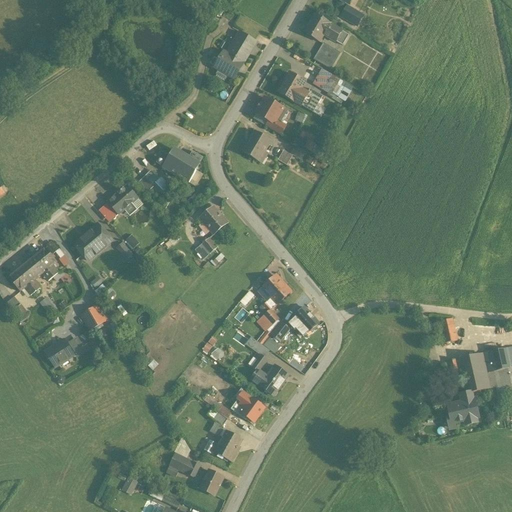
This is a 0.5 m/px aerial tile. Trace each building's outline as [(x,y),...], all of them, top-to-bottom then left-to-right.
[(363,16),(347,7),(341,17),(357,26),(363,16)] [(330,24),(315,15),(304,34),(319,42),(323,35),(335,42),(342,32),(330,25),(330,24)] [(232,47),(227,55),(223,53),(214,68),(234,80),(238,72),(238,71),(242,64),(243,65),(249,53),(255,42),(256,43),(256,42),(240,33),(236,40),(232,47)] [(236,40),(228,35),(224,42),(232,47),(236,40)] [(338,53),(324,45),(315,61),(329,69),(338,53)] [(331,75),(321,70),(319,73),(329,79),(331,75)] [(329,79),(319,73),(312,85),(328,94),(329,92),(335,83),(329,79)] [(304,83),(290,74),(278,93),(301,106),(308,94),(300,89),(304,83)] [(272,103),(264,99),(261,105),(260,105),(257,110),(258,110),(256,114),(268,121),(275,125),(277,121),(279,118),(278,115),(282,109),(278,107),(279,106),(273,102),(272,103)] [(286,126),(277,121),(275,125),(268,121),(265,126),(280,136),(286,126)] [(270,141),(255,132),(242,153),(258,162),(262,155),(265,157),(267,154),(264,152),(270,141)] [(308,140),(305,148),(313,150),(316,142),(308,140)] [(305,153),(295,147),(291,154),(301,160),(305,153)] [(184,166),(170,157),(163,168),(188,183),(203,159),(192,152),(184,166)] [(170,157),(162,153),(156,164),(163,168),(170,157)] [(151,173),(146,178),(153,185),(159,180),(151,173)] [(173,190),(161,178),(159,180),(153,185),(165,198),(173,190)] [(123,189),(120,188),(118,190),(118,193),(119,194),(108,203),(118,215),(137,199),(127,187),(124,190),(123,189)] [(191,199),(187,202),(191,207),(195,203),(191,199)] [(227,224),(213,208),(200,219),(214,236),(227,224)] [(111,242),(97,225),(89,232),(90,233),(76,245),(82,252),(81,253),(88,262),(111,242)] [(139,244),(132,236),(126,241),(133,249),(139,244)] [(216,249),(208,240),(202,245),(210,254),(216,249)] [(132,256),(122,244),(117,249),(127,260),(132,256)] [(210,254),(202,245),(196,250),(204,260),(210,254)] [(45,249),(9,279),(8,278),(8,279),(20,293),(21,292),(20,292),(24,289),(30,296),(41,288),(35,280),(42,274),(48,282),(59,273),(52,266),(57,262),(45,249)] [(275,277),(263,288),(258,293),(264,298),(268,294),(278,305),(290,293),(291,292),(286,286),(285,287),(275,277)] [(249,292),(242,301),(246,305),(254,296),(249,292)] [(48,297),(40,303),(48,312),(55,307),(48,297)] [(25,312),(14,298),(5,305),(11,313),(12,312),(17,318),(25,312)] [(46,311),(41,304),(36,308),(41,315),(46,311)] [(96,308),(82,316),(89,329),(103,321),(96,308)] [(292,318),(292,319),(293,320),(299,327),(296,330),(296,331),(302,337),(302,338),(306,335),(307,335),(318,324),(304,308),(292,318)] [(278,320),(270,311),(264,316),(272,325),(278,320)] [(292,318),(287,314),(280,322),(281,323),(289,329),(292,331),(292,329),(289,327),(289,323),(293,320),(292,319),(292,318)] [(452,319),(440,322),(445,344),(457,341),(452,319)] [(299,327),(293,320),(289,323),(289,327),(292,329),(292,331),(295,331),(296,331),(296,330),(299,327)] [(281,323),(271,336),(272,336),(279,342),(289,329),(281,323)] [(78,336),(70,341),(80,357),(88,352),(78,336)] [(279,342),(272,336),(269,339),(277,345),(279,342)] [(251,338),(246,345),(251,349),(253,346),(255,346),(258,343),(251,338)] [(278,347),(269,339),(264,346),(274,353),(278,347)] [(64,341),(45,353),(55,368),(61,364),(62,364),(67,361),(67,360),(73,356),(64,341)] [(269,351),(258,343),(255,346),(253,346),(251,349),(257,353),(264,358),(269,351)] [(207,344),(203,350),(207,353),(211,347),(207,344)] [(506,349),(480,355),(484,374),(485,374),(493,372),(511,369),(506,349)] [(264,358),(257,353),(248,365),(258,372),(267,361),(264,358)] [(480,355),(457,360),(461,375),(461,379),(484,374),(480,355)] [(457,360),(446,362),(450,378),(461,375),(457,360)] [(288,376),(275,367),(265,379),(256,373),(251,380),(273,396),(277,390),(278,391),(284,382),(288,376)] [(511,394),(511,368),(511,369),(493,372),(499,397),(511,394)] [(461,379),(465,395),(472,393),(489,389),(485,374),(484,374),(461,379)] [(467,402),(452,406),(454,415),(455,415),(457,423),(478,418),(474,401),(472,393),(465,395),(467,402)] [(166,399),(162,403),(167,407),(170,403),(166,399)] [(241,413),(254,423),(264,409),(251,399),(246,406),(241,413)] [(222,407),(215,402),(211,408),(218,413),(222,407)] [(240,402),(235,409),(241,413),(246,406),(240,402)] [(232,413),(222,406),(222,407),(218,413),(227,420),(232,413)] [(217,414),(211,409),(207,415),(213,420),(217,414)] [(227,420),(218,413),(217,414),(213,420),(222,427),(227,420)] [(227,432),(219,446),(217,445),(213,452),(215,453),(232,462),(236,454),(235,453),(242,440),(227,432)] [(193,463),(175,455),(170,466),(179,471),(187,475),(193,463)] [(200,467),(193,463),(187,475),(195,478),(200,467)] [(179,471),(170,466),(166,473),(175,478),(179,471)] [(223,478),(209,471),(200,489),(214,496),(223,478)] [(129,475),(123,491),(133,495),(139,479),(129,475)] [(181,501),(165,493),(161,502),(178,509),(181,501)]
